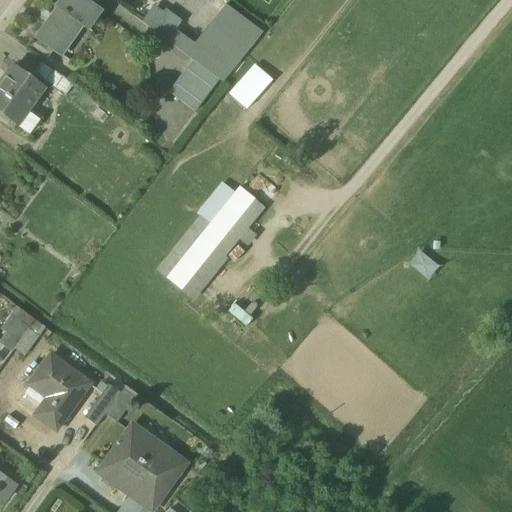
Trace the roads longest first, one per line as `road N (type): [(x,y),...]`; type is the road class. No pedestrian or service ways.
road 1 (track): [(259,249),(300,206),(349,193),(511,0)]
road 2 (unknown): [(49,511),(133,362)]
